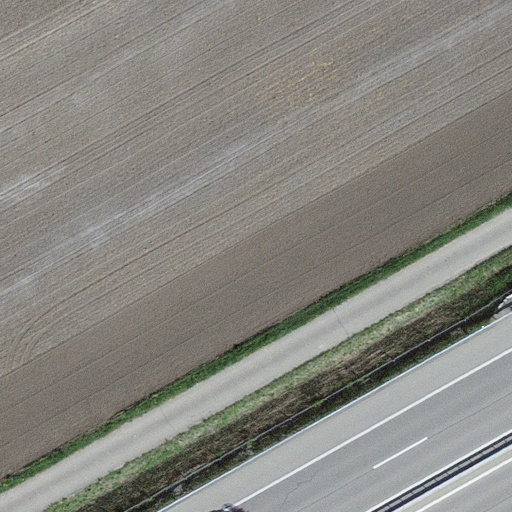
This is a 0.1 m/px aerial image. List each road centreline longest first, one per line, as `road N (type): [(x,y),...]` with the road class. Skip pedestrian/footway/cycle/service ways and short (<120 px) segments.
road 1 (unclassified): [(1,511),(511,224)]
road 2 (motorway): [(511,388),(292,511)]
